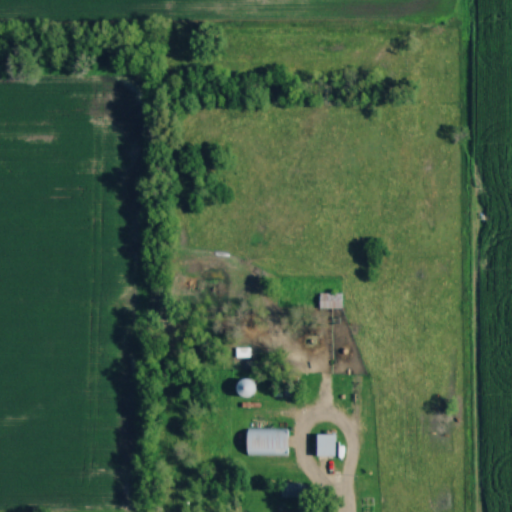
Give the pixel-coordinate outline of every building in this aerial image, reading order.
[(320,309),(342,309),(342,292),(320,292),(320,309)] [(245,399),(257,390),(247,378),(235,386),(245,399)] [(288,457),(288,428),(248,428),(248,457),(288,457)] [(335,434),(317,434),(317,458),(335,458),(335,434)] [(282,484),(282,498),(301,498),(301,484),(282,484)]
